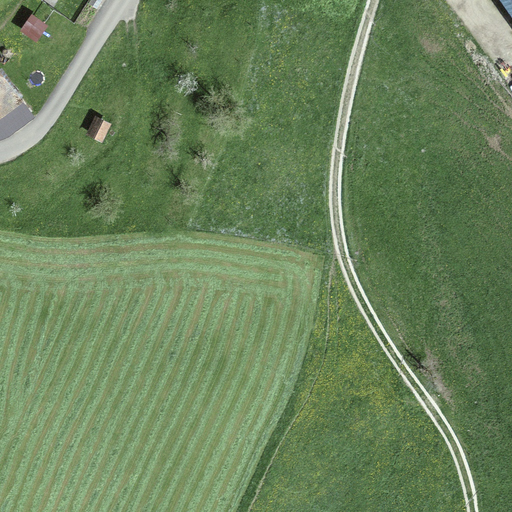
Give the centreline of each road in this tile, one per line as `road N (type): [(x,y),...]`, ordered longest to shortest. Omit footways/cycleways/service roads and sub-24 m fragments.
road 1 (track): [(373,0),(334,178),(340,244),(389,349),(450,438),(472,511)]
road 2 (residential): [(0,150),(40,126),(123,0)]
